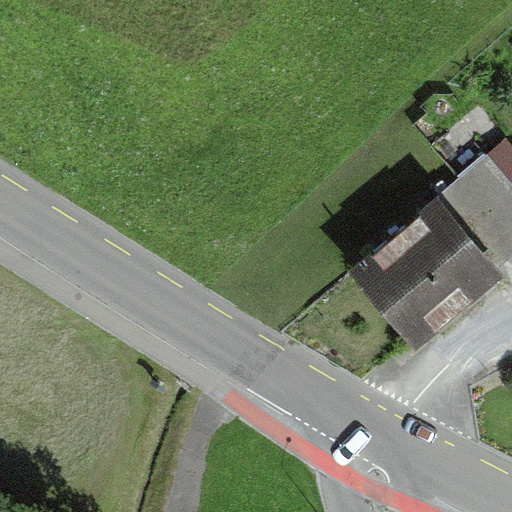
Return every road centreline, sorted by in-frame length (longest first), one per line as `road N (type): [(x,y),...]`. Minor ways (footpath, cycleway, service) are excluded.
road 1 (tertiary): [(0,210),(232,358),(394,444)]
road 2 (tertiary): [(394,444),(511,500)]
